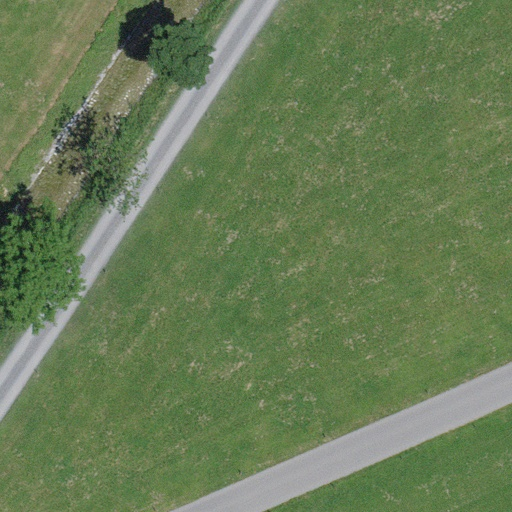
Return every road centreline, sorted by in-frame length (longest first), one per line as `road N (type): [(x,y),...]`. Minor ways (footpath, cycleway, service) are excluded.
road 1 (track): [(271,0),(0,401)]
road 2 (unclassified): [(511,383),(219,511)]
